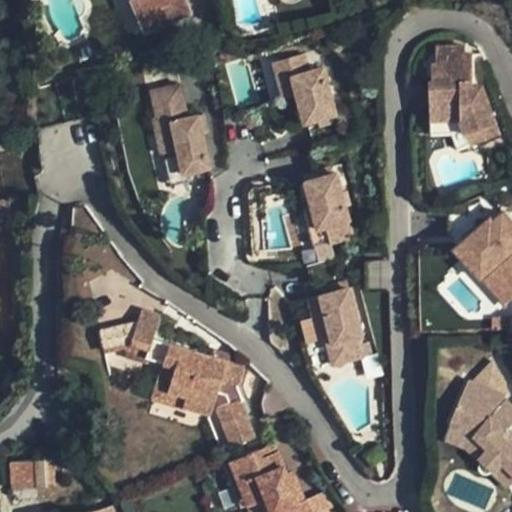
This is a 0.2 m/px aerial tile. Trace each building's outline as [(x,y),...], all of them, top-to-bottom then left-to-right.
[(125,0),(127,6),(133,3),(142,33),(180,22),(177,12),(172,13),(167,0),(125,0)] [(133,3),(127,6),(135,35),(142,33),(133,3)] [(488,88),(477,88),(476,54),(466,55),(466,46),(436,48),(437,64),(434,64),(435,83),(431,83),(433,124),(465,122),(475,146),(506,132),(488,88)] [(319,59),(291,66),(295,83),(301,83),(305,101),(311,128),(343,121),(333,75),(323,77),(319,59)] [(295,83),(291,66),(282,68),(290,104),(305,101),(301,83),(295,83)] [(186,93),(157,100),(162,126),(157,127),(165,162),(176,160),(183,158),(188,181),(195,179),(213,176),(207,145),(202,126),(193,128),(186,93)] [(465,122),(449,123),(433,124),(434,135),(446,135),(457,134),(464,150),(475,146),(465,122)] [(206,125),(202,126),(207,145),(211,144),(206,125)] [(340,128),(317,135),(323,156),(338,151),(347,148),(340,128)] [(344,171),(338,151),(323,156),(313,159),(320,179),(344,171)] [(171,169),(177,194),(197,190),(195,179),(188,181),(183,158),(176,160),(178,168),(171,169)] [(342,179),(310,188),(318,215),(323,234),(331,233),(335,247),(336,250),(360,243),(342,179)] [(511,288),(511,214),(510,212),(500,221),(497,218),(488,227),(485,223),(467,239),(471,242),(511,288)] [(455,238),(467,239),(485,223),(477,214),(453,216),(455,238)] [(323,234),(318,215),(311,216),(320,251),(335,247),(331,233),(323,234)] [(511,288),(471,242),(463,250),(511,305),(511,288)] [(321,268),(312,272),(319,297),(350,289),(343,262),(321,268)] [(117,285),(136,310),(155,296),(136,270),(117,285)] [(344,296),(313,305),(318,323),(331,319),(337,342),(339,349),(345,347),(350,366),(369,362),(363,342),(366,342),(356,302),(346,304),(344,296)] [(230,368),(214,362),(212,365),(198,360),(199,356),(156,338),(165,314),(145,305),(142,315),(101,321),(106,344),(133,340),(152,348),(147,361),(162,367),(178,373),(172,393),(189,400),(186,408),(208,417),(214,401),(225,403),(231,410),(221,412),(233,449),(256,441),(243,404),(246,404),(242,386),(240,380),(233,371),(230,368)] [(336,371),(350,366),(345,347),(339,349),(337,342),(329,344),(336,371)] [(212,365),(214,362),(217,353),(203,346),(199,356),(198,360),(212,365)] [(178,373),(162,367),(150,400),(184,414),(186,408),(189,400),(172,393),(178,373)] [(511,476),(511,475),(511,436),(505,428),(498,418),(510,408),(506,403),(509,400),(497,388),(497,386),(459,377),(445,417),(448,418),(475,427),(472,436),(511,476)] [(29,407),(36,388),(34,386),(25,383),(17,403),(29,407)] [(511,422),(511,410),(510,408),(498,418),(505,428),(511,422)] [(475,427),(448,418),(442,438),(463,444),(502,484),(511,476),(472,436),(475,427)] [(307,511),(304,504),(298,507),(279,460),(261,466),(257,454),(227,466),(244,511),(262,505),(264,511),(307,511)] [(36,487),(53,487),(51,470),(50,459),(34,460),(36,487)]
